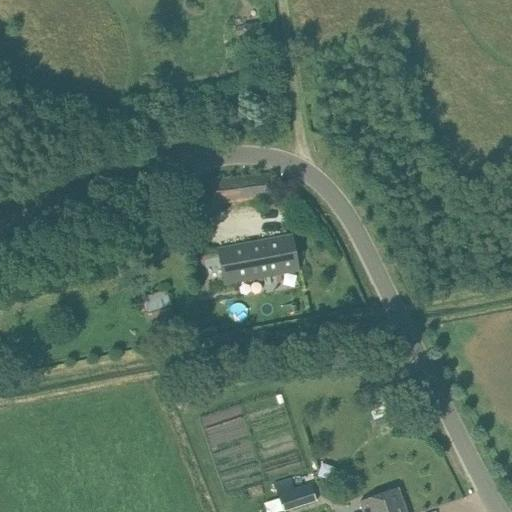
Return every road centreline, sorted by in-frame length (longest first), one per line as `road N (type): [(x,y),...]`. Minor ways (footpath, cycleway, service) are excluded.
road 1 (unclassified): [(497,511),(346,213),(294,165)]
road 2 (unclassified): [(0,227),(222,155),(294,165)]
